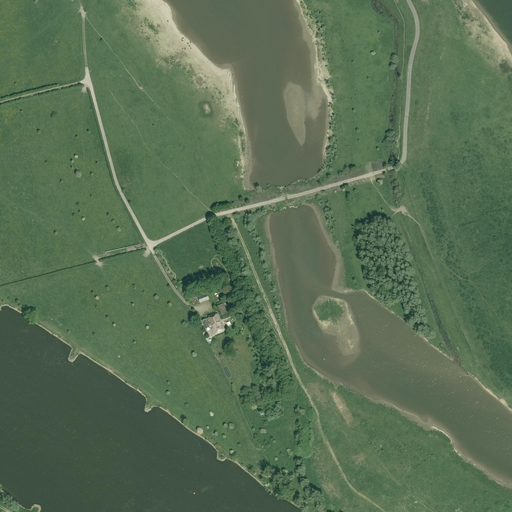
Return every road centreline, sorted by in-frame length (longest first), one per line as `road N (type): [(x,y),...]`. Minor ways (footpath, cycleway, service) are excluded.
road 1 (unclassified): [(408,0),(418,32),(398,165),(207,217),(149,246)]
road 2 (unclassified): [(149,246),(118,186),(86,70)]
